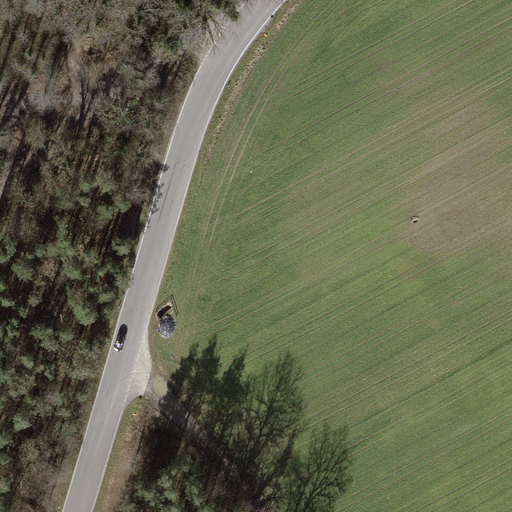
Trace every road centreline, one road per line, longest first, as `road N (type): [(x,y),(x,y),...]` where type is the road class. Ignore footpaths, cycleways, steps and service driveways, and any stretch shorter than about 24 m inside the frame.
road 1 (tertiary): [(80,511),(131,354),(177,160),(233,36),(264,0)]
road 2 (track): [(0,187),(179,46),(233,36)]
road 3 (track): [(131,354),(257,511)]
